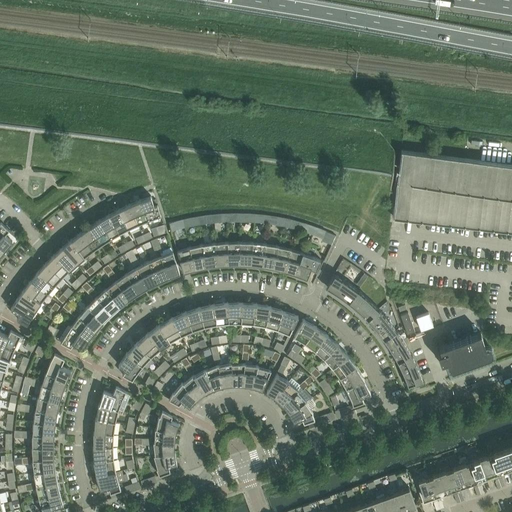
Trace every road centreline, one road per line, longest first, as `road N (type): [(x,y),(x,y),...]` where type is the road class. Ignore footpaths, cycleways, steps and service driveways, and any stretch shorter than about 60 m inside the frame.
road 1 (residential): [(396,417),(370,356),(307,301),(233,284),(187,293),(128,327),(89,384),(78,448),(90,511)]
road 2 (motorway): [(247,0),(511,46)]
road 3 (residential): [(292,453),(266,409),(246,398),(219,400),(190,431),(201,485)]
road 4 (residential): [(396,417),(511,376)]
